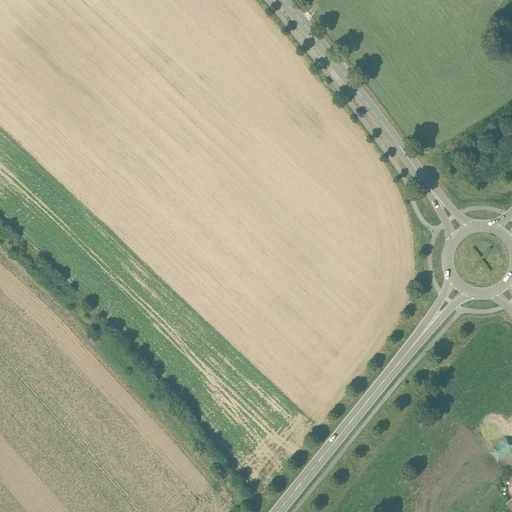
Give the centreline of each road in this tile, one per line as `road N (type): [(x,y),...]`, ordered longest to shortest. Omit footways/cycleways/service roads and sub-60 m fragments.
road 1 (tertiary): [(283,0),(424,181)]
road 2 (secondary): [(419,337),(279,511)]
